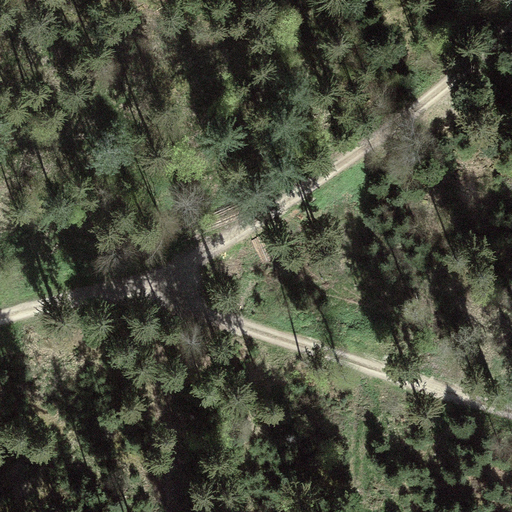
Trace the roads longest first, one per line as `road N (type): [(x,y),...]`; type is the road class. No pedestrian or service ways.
road 1 (track): [(511,36),(315,187),(119,286),(0,321)]
road 2 (track): [(511,410),(119,286)]
